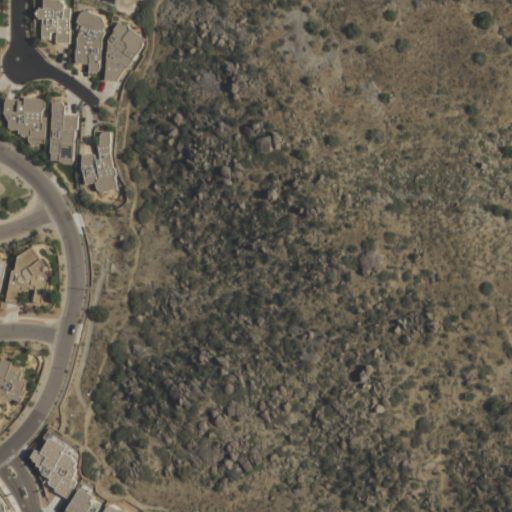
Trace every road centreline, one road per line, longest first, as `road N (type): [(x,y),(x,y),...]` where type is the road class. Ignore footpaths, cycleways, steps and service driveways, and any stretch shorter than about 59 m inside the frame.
road 1 (tertiary): [(0,454),(46,399),(75,294),(72,246),(57,208),(0,152)]
road 2 (residential): [(97,104),(26,58),(16,38),(16,0)]
